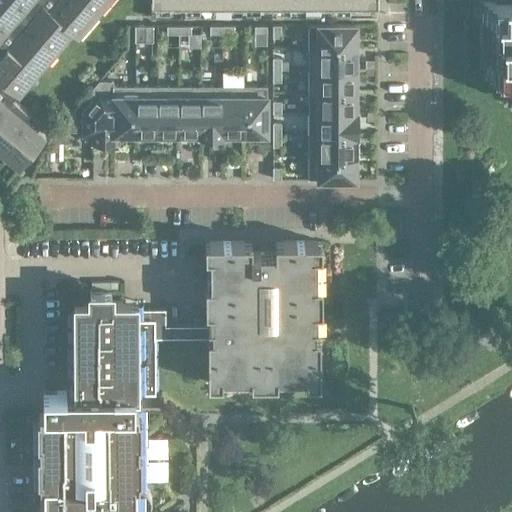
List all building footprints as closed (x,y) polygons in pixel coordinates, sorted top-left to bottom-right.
[(0,0),(0,150),(19,166),(45,134),(36,126),(40,120),(13,97),(71,29),(77,34),(106,0),(0,0)] [(150,0),(150,17),(376,16),(376,0),(150,0)] [(511,2),(497,2),(482,2),(482,75),(500,75),(500,94),(511,94),(511,2)] [(239,21),(223,22),(223,30),(239,30),(239,21)] [(268,21),(250,21),(250,29),(268,29),(268,21)] [(284,21),(276,21),(276,38),(284,38),(284,21)] [(180,23),(180,31),(196,30),(196,22),(180,23)] [(207,22),(208,30),(223,30),(223,22),(207,22)] [(164,23),(164,31),(180,31),(180,23),(164,23)] [(352,24),(318,24),(318,46),(355,47),(355,44),(355,40),(355,24),(352,24)] [(135,27),(135,41),(144,41),(144,27),(135,27)] [(318,46),(308,46),(308,47),(308,68),(355,68),(355,53),(355,50),(355,47),(318,46)] [(284,49),(276,49),(276,65),(284,65),(284,49)] [(284,65),(276,65),(276,81),(284,81),(284,65)] [(355,68),(308,68),(308,90),(355,90),(355,87),(355,83),(355,68)] [(98,79),(86,93),(93,99),(84,110),(83,133),(93,133),(93,142),(107,142),(110,142),(114,142),(114,84),(113,84),(113,80),(98,79)] [(114,84),(114,142),(115,142),(115,132),(129,132),(132,132),(135,132),(135,84),(114,84)] [(135,132),(157,132),(157,84),(135,84),(135,132)] [(178,84),(157,84),(157,132),(172,132),(176,132),(179,132),(178,84)] [(199,84),(178,84),(179,132),(182,132),(185,132),(199,132),(199,133),(199,84)] [(223,84),(199,84),(199,133),(203,133),(207,133),(223,133),(223,84)] [(243,84),(223,84),(223,133),(223,132),(237,132),(240,132),(243,132),(243,84)] [(266,84),(243,84),(243,132),(247,132),(250,132),(266,132),(266,131),(266,84)] [(355,90),(308,90),(308,110),(355,110),(355,97),(355,93),(355,90)] [(284,91),(276,91),(276,107),(284,107),(284,91)] [(355,110),(308,110),(308,134),(355,135),(357,134),(357,110),(355,110)] [(284,113),(276,113),(276,129),(284,129),(284,113)] [(355,135),(308,134),(308,155),(355,155),(355,140),(355,137),(355,135)] [(285,155),(277,155),(277,173),(285,173),(285,155)] [(355,155),(308,155),(308,178),(355,178),(355,161),(355,158),(355,155)] [(252,241),(205,241),(205,255),(207,255),(207,325),(208,337),(208,382),(222,382),(222,380),(251,380),(251,382),(277,382),(277,380),(306,380),(306,382),(320,382),(320,336),(316,336),(316,325),(320,325),(320,310),(322,310),(322,284),(320,284),(319,255),(322,255),(322,241),(275,241),(275,252),(252,252),(252,241)] [(103,511),(103,506),(139,506),(141,505),(143,505),(144,504),(145,504),(147,502),(148,501),(149,500),(150,498),(151,496),(151,493),(151,491),(150,490),(150,489),(149,487),(148,485),(146,483),(144,482),(143,482),(141,481),(138,481),(138,408),(134,408),(134,392),(155,391),(155,337),(208,337),(207,325),(165,325),(165,308),(137,308),(137,300),(111,300),(111,289),(90,289),(90,300),(77,300),(78,391),(42,391),(43,511),(103,511)]
